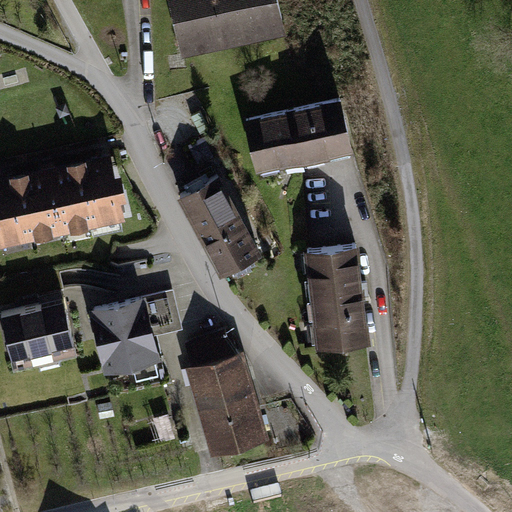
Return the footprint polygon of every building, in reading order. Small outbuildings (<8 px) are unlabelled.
[(278,0),(171,0),(181,42),(201,38),(203,45),(222,41),(220,33),(282,18),(278,0)] [(340,97),(247,119),(259,165),(351,143),(340,97)] [(114,174),(110,156),(88,161),(87,158),(77,160),(90,218),(122,211),(118,193),(115,194),(111,175),(114,174)] [(90,218),(77,160),(66,162),(67,166),(30,174),(30,170),(19,172),(32,231),(36,230),(37,233),(57,229),(57,225),(65,223),(66,227),(86,223),(85,219),(90,218)] [(32,231),(19,172),(9,175),(10,178),(0,180),(0,234),(1,238),(32,231)] [(223,271),(259,251),(217,173),(180,193),(223,271)] [(355,243),(308,249),(320,343),(367,337),(355,243)] [(93,308),(107,365),(157,354),(152,333),(181,325),(172,289),(93,308)] [(64,296),(1,311),(12,355),(74,341),(64,296)] [(231,330),(187,342),(193,365),(238,352),(231,330)] [(238,352),(193,365),(216,445),(261,432),(238,352)]
